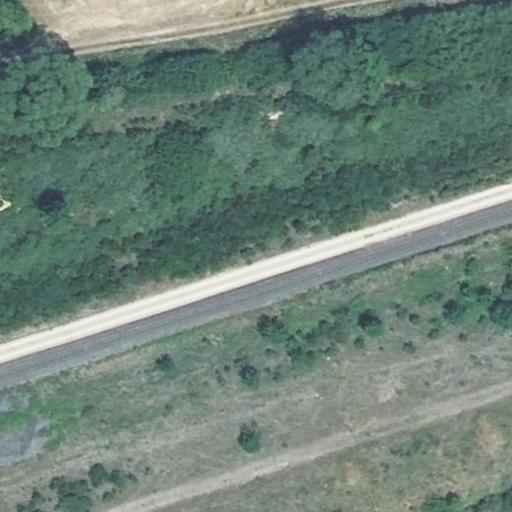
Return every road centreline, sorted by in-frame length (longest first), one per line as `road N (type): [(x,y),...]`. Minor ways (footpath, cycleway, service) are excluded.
road 1 (track): [(131,511),(511,392)]
road 2 (track): [(362,0),(0,67)]
